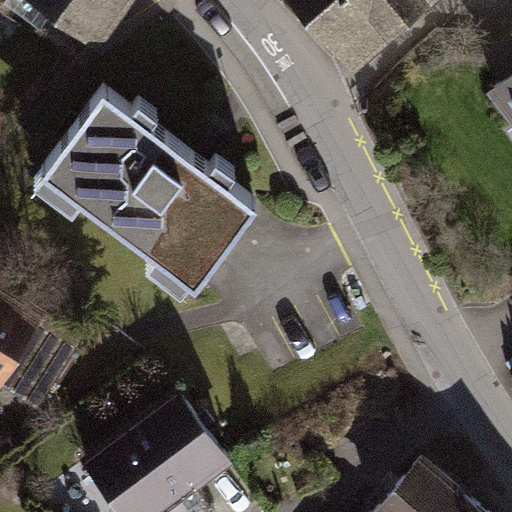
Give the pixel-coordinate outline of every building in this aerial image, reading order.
[(24,0),(100,49),(137,0),(24,0)] [(295,0),(358,74),(442,0),(295,0)] [(511,77),(493,92),(511,117),(511,77)] [(108,99),(39,190),(78,219),(85,211),(158,267),(151,275),(191,305),(264,210),(108,99)] [(0,397),(50,314),(0,283),(0,397)] [(184,392),(81,459),(119,511),(173,511),(237,465),(184,392)] [(493,511),(428,452),(373,511),(345,511),(332,503),(324,511),(493,511)]
